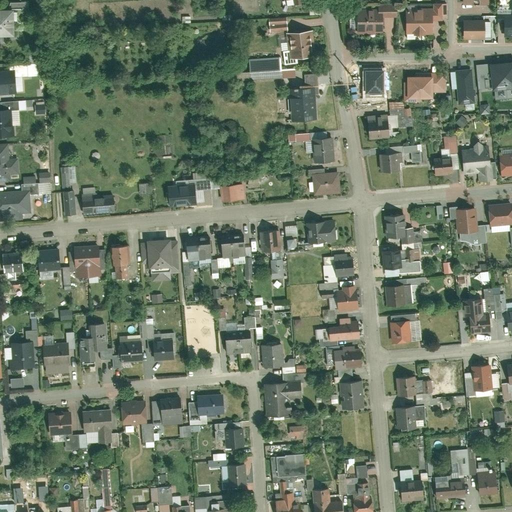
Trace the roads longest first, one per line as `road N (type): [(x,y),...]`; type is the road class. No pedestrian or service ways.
road 1 (residential): [(0,402),(253,378),(261,511)]
road 2 (residential): [(0,235),(361,203)]
road 3 (residential): [(361,203),(374,360)]
road 4 (residential): [(374,360),(387,511)]
road 5 (residential): [(337,58),(361,203)]
road 6 (residential): [(511,344),(374,360)]
road 7 (residential): [(337,58),(453,57),(453,48)]
